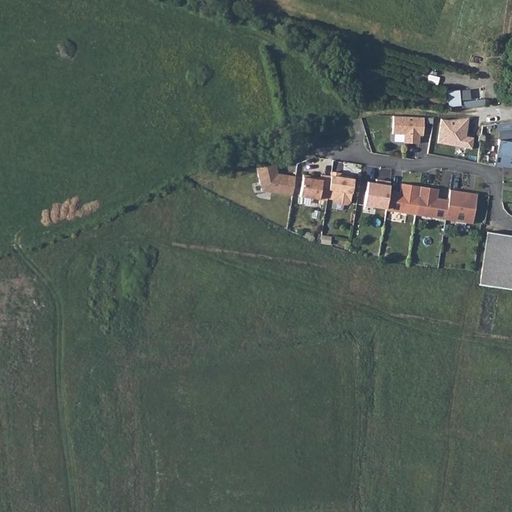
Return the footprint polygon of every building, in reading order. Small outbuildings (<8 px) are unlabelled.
[(449,91),(450,107),(482,104),(482,99),(471,100),(470,88),(449,91)] [(423,117),(393,115),(392,133),(404,134),(403,142),(418,143),(419,135),(422,135),(423,117)] [(441,120),(438,144),(472,150),(474,138),(466,137),(468,118),(441,120)] [(511,122),(498,124),(499,130),(511,129),(511,122)] [(503,167),(511,167),(511,141),(498,139),(494,165),(503,167)] [(274,162),(256,166),(261,189),(291,193),(294,174),(277,172),(274,162)] [(339,172),(330,171),(330,175),(326,196),(334,197),(333,198),(335,201),(346,203),(349,200),(352,178),(350,176),(339,174),(339,172)] [(326,196),(330,175),(320,173),(320,176),(302,173),(299,194),(326,199),(326,196)] [(363,204),(385,208),(388,190),(389,181),(382,179),(381,183),(375,182),(367,181),(363,204)] [(385,208),(385,209),(415,214),(419,185),(401,182),(399,191),(388,190),(385,208)] [(437,188),(419,185),(415,214),(444,218),(448,199),(436,197),(437,188)] [(449,189),(448,199),(444,218),(471,223),(476,194),(449,189)] [(511,288),(511,235),(488,232),(480,283),(511,288)]
